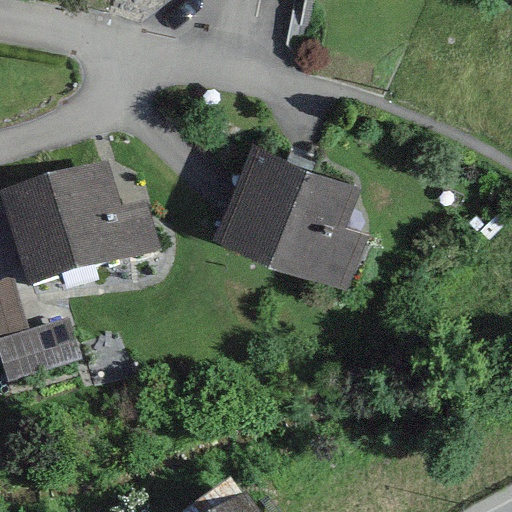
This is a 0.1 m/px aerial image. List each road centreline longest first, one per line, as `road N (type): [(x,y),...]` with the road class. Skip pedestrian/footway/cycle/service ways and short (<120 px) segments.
road 1 (residential): [(131,49),(115,117),(0,151)]
road 2 (residential): [(131,49),(291,75)]
road 3 (residential): [(0,28),(131,49)]
